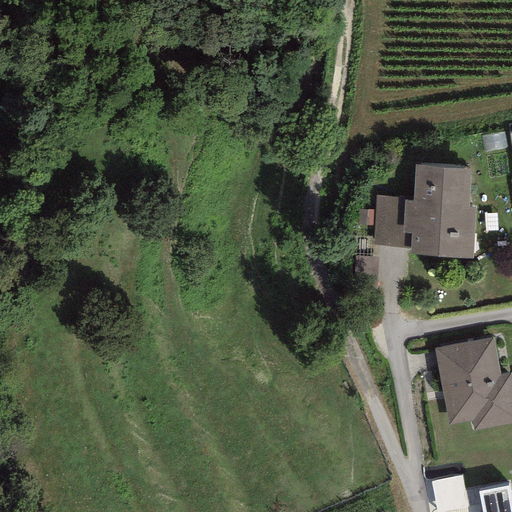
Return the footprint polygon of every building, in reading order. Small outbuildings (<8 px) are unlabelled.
[(470,169),(414,166),(413,201),(404,200),(401,233),(411,234),(410,249),(409,256),(472,259),(475,208),(473,209),(468,209),(470,169)] [(372,246),(410,249),(411,234),(401,233),(404,200),(404,198),(376,196),(372,246)] [(377,258),(354,257),(352,291),(376,292),(377,258)] [(493,338),(434,348),(448,425),(473,421),(475,431),(511,423),(511,384),(510,373),(500,374),(493,338)] [(461,476),(430,482),(435,511),(443,511),(467,507),(461,476)] [(511,511),(507,487),(478,492),(481,511),(511,511)]
